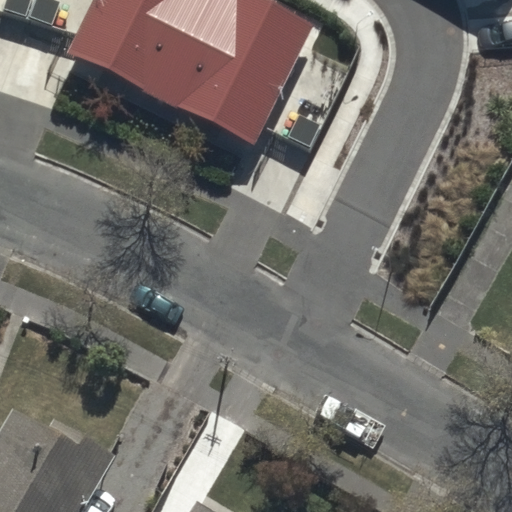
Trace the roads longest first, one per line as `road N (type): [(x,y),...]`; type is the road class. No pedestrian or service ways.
road 1 (residential): [(408,0),(418,18),(423,76),(403,143),(294,342)]
road 2 (residential): [(0,195),(79,219),(294,342)]
road 3 (residential): [(294,342),(511,466)]
